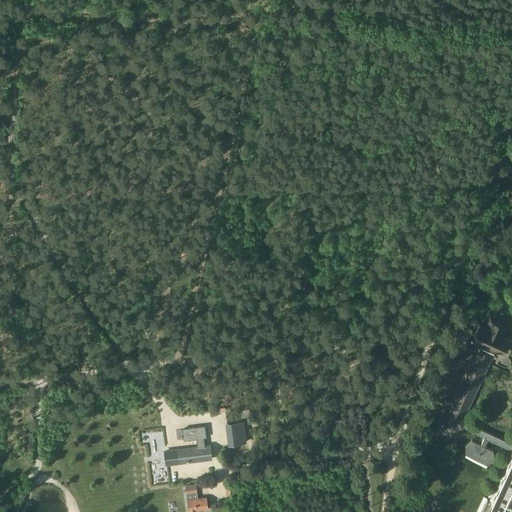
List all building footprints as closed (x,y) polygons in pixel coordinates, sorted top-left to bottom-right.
[(444,409),(440,419),(442,420),(441,423),(442,433),(451,437),(458,431),(459,429),(462,430),(463,427),(466,421),(467,420),(465,418),(489,365),(490,362),(494,353),(503,356),(510,338),(503,335),(507,326),(490,318),(486,327),(478,323),(470,343),(477,345),(447,410),(444,409)] [(159,400),(138,403),(141,426),(162,423),(159,400)] [(511,511),(511,443),(466,421),(463,427),(484,437),(481,444),(472,440),(465,445),(465,454),(487,464),(495,458),(493,450),(485,446),(488,439),(511,450),(511,452),(492,497),(490,500),(486,498),(480,511),(511,511)] [(243,424),(228,426),(230,447),(246,445),(243,424)] [(197,447),(165,451),(166,464),(211,459),(209,446),(205,446),(204,438),(206,437),(205,426),(183,429),(184,440),(196,439),(197,447)] [(164,428),(148,430),(150,441),(165,439),(164,428)] [(188,511),(189,511),(188,511),(197,511),(197,510),(208,509),(207,497),(198,499),(197,491),(196,484),(186,486),(186,493),(187,500),(188,511)]
